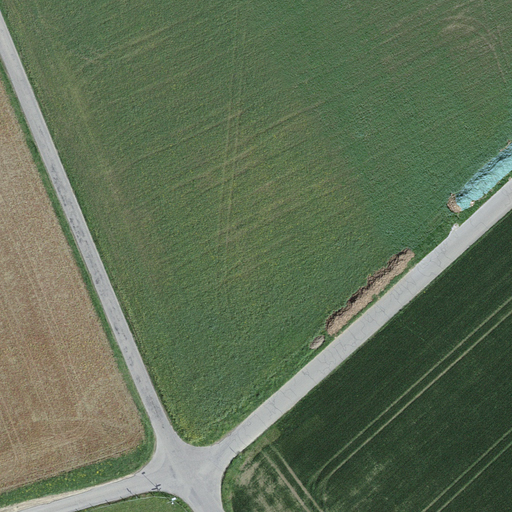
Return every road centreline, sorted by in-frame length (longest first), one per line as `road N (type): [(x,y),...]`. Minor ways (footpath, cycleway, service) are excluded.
road 1 (unclassified): [(174,483),(0,65)]
road 2 (unclassified): [(174,483),(511,186)]
